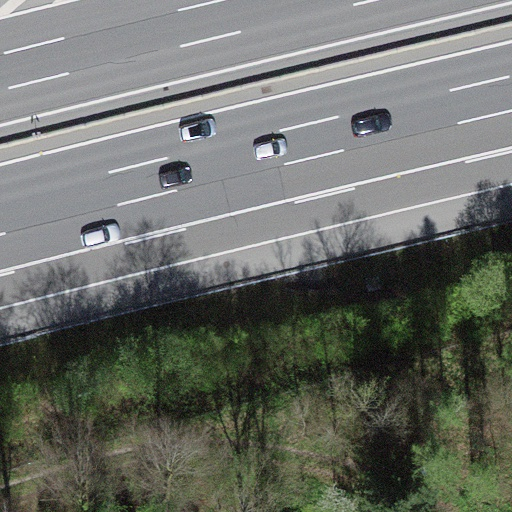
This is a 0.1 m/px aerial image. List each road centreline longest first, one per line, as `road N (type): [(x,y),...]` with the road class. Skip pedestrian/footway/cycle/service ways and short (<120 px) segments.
road 1 (motorway): [(0,216),(511,93)]
road 2 (track): [(438,511),(362,483),(51,511)]
road 3 (motorway): [(299,0),(0,71)]
